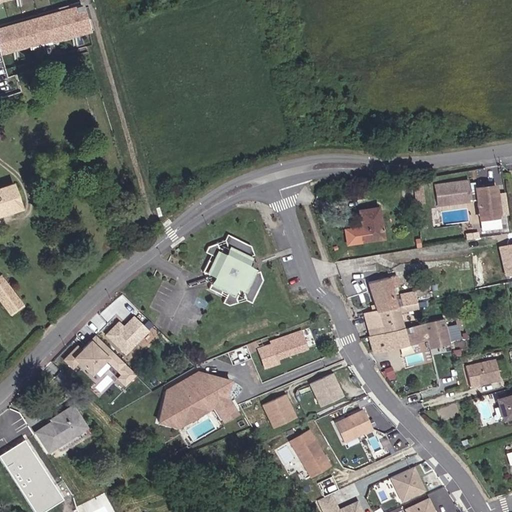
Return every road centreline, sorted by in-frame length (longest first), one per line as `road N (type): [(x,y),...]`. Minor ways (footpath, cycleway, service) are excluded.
road 1 (residential): [(274,173),(310,279),(339,312),(374,382),(484,511)]
road 2 (tertiary): [(0,394),(153,248),(204,207),(274,173)]
road 3 (tertiary): [(274,173),(511,149)]
